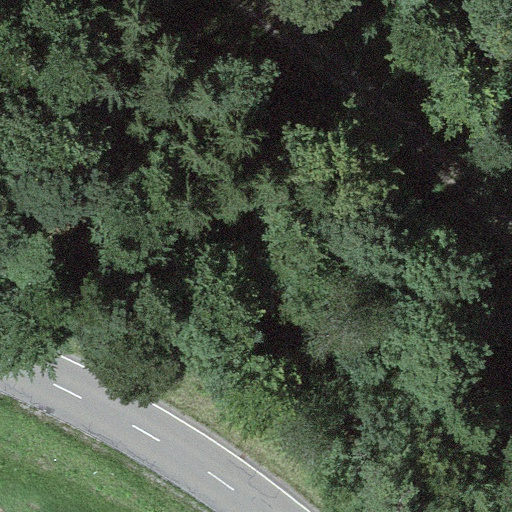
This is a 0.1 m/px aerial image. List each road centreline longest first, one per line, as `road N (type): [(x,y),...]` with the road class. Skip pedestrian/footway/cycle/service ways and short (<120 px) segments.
road 1 (track): [(511,236),(479,194),(246,0)]
road 2 (tertiary): [(0,360),(131,424),(263,511)]
